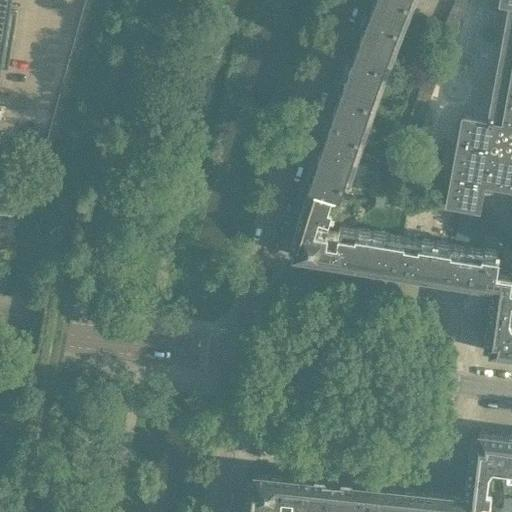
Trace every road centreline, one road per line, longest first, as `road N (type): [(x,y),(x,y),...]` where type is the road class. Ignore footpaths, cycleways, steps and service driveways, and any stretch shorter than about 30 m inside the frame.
road 1 (residential): [(348,0),(278,197),(239,357)]
road 2 (residential): [(511,393),(239,357)]
road 3 (residential): [(0,326),(239,357)]
road 4 (residential): [(218,511),(239,357)]
